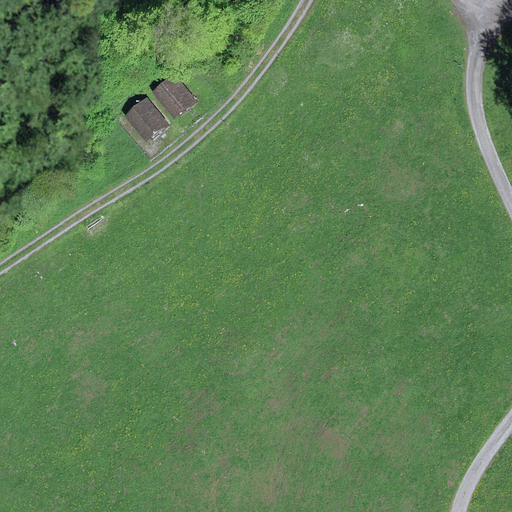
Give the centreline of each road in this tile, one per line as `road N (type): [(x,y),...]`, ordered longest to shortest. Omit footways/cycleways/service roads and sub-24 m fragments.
road 1 (track): [(306,0),(256,73),(164,153),(0,271)]
road 2 (track): [(511,9),(484,42),(479,79),(481,126),(511,203)]
